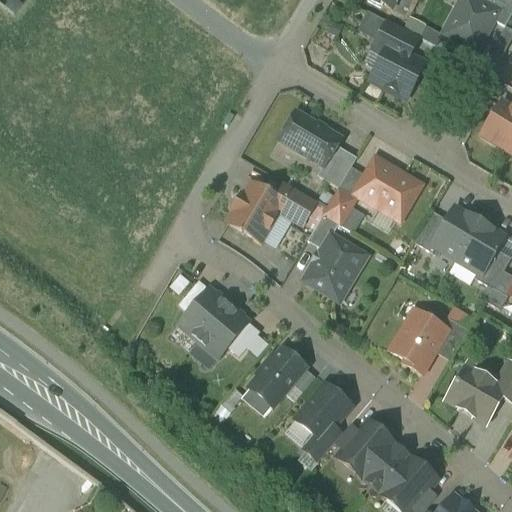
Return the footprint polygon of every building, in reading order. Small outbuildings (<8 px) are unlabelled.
[(369,0),(391,11),(397,0),(369,0)] [(474,0),(461,0),(441,38),(476,57),(494,24),(500,14),(488,7),(474,0)] [(511,16),(511,1),(509,0),(491,0),(488,7),(500,14),(494,24),(505,30),(505,29),(511,16)] [(419,41),(387,24),(377,44),(387,49),(388,48),(409,59),(419,41)] [(511,41),(511,33),(505,29),(505,30),(499,40),(510,46),(511,41)] [(510,46),(499,40),(492,54),(502,60),(510,46)] [(409,59),(388,48),(387,49),(370,83),(406,102),(424,67),(409,59)] [(511,111),(502,105),(482,138),(511,156),(511,111)] [(340,142),(295,115),(279,143),(323,169),(324,169),(336,149),(340,142)] [(336,149),(324,169),(323,169),(317,179),(338,192),(357,161),(336,149)] [(419,189),(375,163),(355,197),(399,223),(419,189)] [(276,202),(251,187),(243,200),(241,198),(233,213),(235,214),(228,226),(260,245),(278,215),(280,210),(283,206),(276,202)] [(315,205),(285,187),(276,202),(283,206),(280,210),(278,215),(301,229),(315,205)] [(356,202),(338,192),(322,219),(339,229),(340,229),(356,202)] [(447,224),(432,249),(436,251),(457,263),(480,225),(473,221),(472,222),(454,211),(447,224)] [(432,215),(414,246),(432,257),(436,251),(432,249),(447,224),(432,215)] [(322,219),(307,244),(322,253),(330,239),(331,240),(338,228),(339,229),(322,219)] [(486,229),(480,225),(457,263),(477,276),(481,278),(496,253),(503,240),(486,230),(486,229)] [(331,240),(330,239),(322,253),(304,284),(339,305),(365,260),(331,240)] [(511,262),(496,253),(481,278),(477,276),(474,281),(493,293),(493,292),(504,274),(511,262)] [(511,291),(511,279),(504,274),(493,292),(507,300),(508,299),(509,296),(511,291)] [(208,292),(178,328),(198,345),(228,309),(208,292)] [(507,300),(493,292),(493,293),(485,305),(500,313),(508,300),(507,300)] [(249,326),(228,309),(198,345),(218,362),(249,326)] [(441,330),(414,314),(390,355),(405,364),(404,367),(421,377),(434,355),(447,334),(441,330)] [(447,334),(434,355),(450,365),(468,334),(447,321),(441,330),(447,334)] [(275,360),(273,359),(258,377),(260,379),(249,391),(272,410),(304,371),(282,352),(275,360)] [(511,366),(510,366),(509,365),(508,366),(496,387),(507,394),(502,402),(511,408),(511,366)] [(496,387),(465,369),(464,370),(446,401),(445,401),(444,403),(446,404),(459,411),(458,412),(472,421),(473,420),(485,427),(487,428),(488,426),(487,426),(502,402),(507,394),(496,387)] [(350,409),(325,388),(296,423),(314,439),(320,444),(333,430),(350,409)] [(392,445),(368,425),(358,436),(344,453),(338,460),(372,489),(401,455),(391,447),(392,445)] [(358,436),(349,428),(342,438),(335,445),(344,453),(358,436)] [(342,438),(333,430),(320,444),(314,439),(303,452),(318,465),(335,445),(342,438)] [(436,482),(412,462),(411,463),(401,455),(372,489),(399,511),(410,511),(412,510),(413,511),(426,511),(435,501),(426,493),(436,482)] [(442,511),(469,511),(462,506),(461,506),(453,499),(442,511)]
